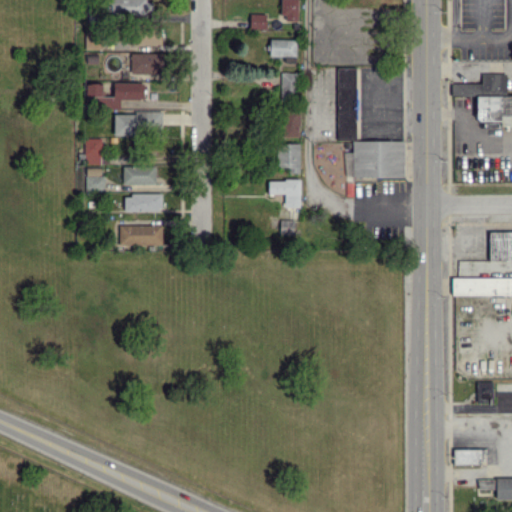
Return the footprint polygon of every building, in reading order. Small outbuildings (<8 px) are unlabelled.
[(106,0),(107,14),(151,13),(151,0),(106,0)] [(297,20),(297,0),(281,0),(280,20),(297,20)] [(264,13),(248,13),(249,29),(265,28),(264,13)] [(160,45),(159,23),(131,24),(132,46),(160,45)] [(283,56),(283,62),(295,63),(295,39),(269,38),(268,55),(283,56)] [(161,52),(129,52),(130,72),(161,72),(161,52)] [(337,140),(356,139),(354,67),(336,67),(337,140)] [(279,97),(296,97),(296,72),(279,72),(279,97)] [(476,95),(475,120),(500,120),(500,115),(511,115),(511,94),(505,94),(505,73),(480,73),(480,83),(453,82),(453,95),(476,95)] [(143,82),(112,82),(112,96),(102,96),(102,83),(84,83),(84,99),(99,99),(98,109),(119,109),(119,99),(143,99),(143,82)] [(298,137),(299,109),(278,109),(277,136),(298,137)] [(162,111),(112,112),(113,135),(134,134),(134,129),(162,128),(162,111)] [(101,137),(83,137),(83,163),(106,164),(107,152),(101,152),(101,137)] [(351,140),(351,177),(403,177),(403,140),(351,140)] [(299,143),(277,143),(277,166),(288,166),(288,172),(299,173),(299,143)] [(154,165),(122,166),(122,184),(155,183),(154,165)] [(102,167),(84,168),(84,191),(103,191),(102,167)] [(299,180),(267,179),(267,193),(283,193),(283,206),(299,206),(299,180)] [(161,194),(123,193),(123,210),(160,211),(161,194)] [(118,244),(161,244),(161,225),(118,224),(118,244)] [(511,260),(511,231),(488,231),(488,260),(511,260)] [(460,260),(460,268),(503,268),(503,269),(511,269),(511,260),(460,260)] [(511,294),(511,277),(450,277),(450,295),(511,294)] [(479,463),(479,448),(453,449),(453,464),(479,463)] [(511,498),(511,478),(477,478),(477,488),(494,488),(494,498),(511,498)]
